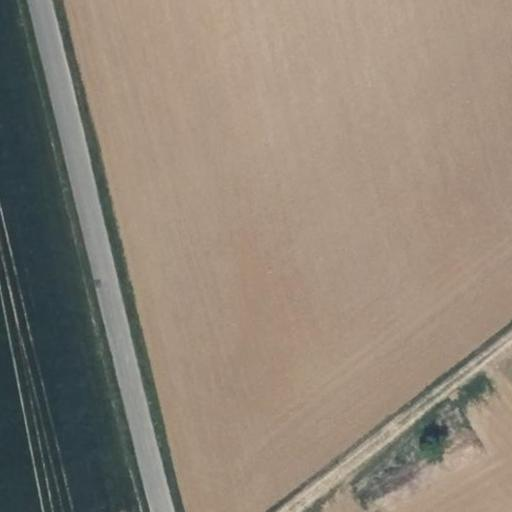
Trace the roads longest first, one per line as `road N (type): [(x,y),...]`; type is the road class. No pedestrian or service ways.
road 1 (unclassified): [(167,511),(43,0)]
road 2 (track): [(298,511),(511,345)]
